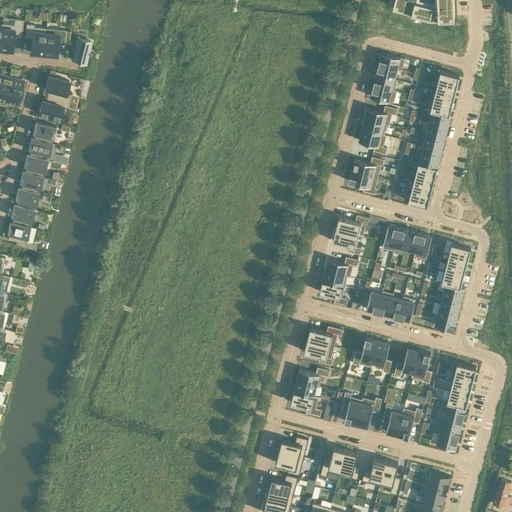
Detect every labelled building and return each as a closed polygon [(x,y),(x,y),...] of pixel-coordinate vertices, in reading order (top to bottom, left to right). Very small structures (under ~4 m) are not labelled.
[(394,0),(393,6),(431,15),(455,14),(453,0),(438,0),(438,4),(424,0),(394,0)] [(1,25),(0,34),(0,48),(12,50),(13,36),(21,37),(23,19),(14,18),(13,24),(1,22),(0,25),(1,25)] [(26,23),(24,37),(32,38),(30,52),(43,53),(46,27),(34,26),(34,24),(26,23)] [(46,27),(43,53),(56,54),(57,40),(64,41),(66,29),(46,27)] [(77,35),(71,59),(72,59),(73,58),(85,61),(85,62),(86,63),(90,44),(89,44),(90,40),(78,37),(78,36),(77,35)] [(381,51),(378,63),(397,68),(402,69),(405,57),(381,51)] [(378,63),(376,73),(394,78),(395,78),(397,68),(378,63)] [(440,69),(438,79),(457,84),(460,74),(440,69)] [(376,73),(373,84),(394,89),(397,78),(395,78),(394,78),(376,73)] [(48,74),(45,87),(48,88),(47,94),(69,100),(70,93),(66,92),(69,80),(48,74)] [(2,75),(0,81),(0,103),(6,105),(7,101),(6,101),(12,78),(2,75)] [(12,78),(6,101),(7,101),(17,104),(18,102),(22,103),(27,84),(23,83),(23,81),(12,78)] [(438,79),(435,89),(454,94),(457,84),(438,79)] [(373,84),(370,95),(393,101),(397,89),(394,89),(373,84)] [(435,89),(433,98),(452,103),(454,94),(435,89)] [(41,99),(38,112),(41,112),(47,114),(59,117),(62,105),(67,106),(69,100),(47,94),(45,100),(41,99)] [(433,98),(430,108),(432,109),(432,108),(449,113),(450,112),(452,103),(433,98)] [(367,106),(364,117),(387,123),(386,124),(389,124),(392,112),(395,113),(397,107),(385,104),(383,110),(367,106)] [(432,109),(429,119),(448,124),(451,113),(450,112),(449,113),(432,108),(432,109)] [(364,117),(362,128),(384,134),(384,133),(386,124),(387,123),(364,117)] [(429,119),(427,129),(446,134),(448,124),(429,119)] [(35,120),(32,132),(35,133),(34,137),(33,137),(51,142),(56,125),(38,120),(35,120)] [(362,128),(359,139),(375,143),(373,150),(385,153),(387,146),(383,145),(386,134),(384,133),(384,134),(362,128)] [(427,129),(424,140),(443,145),(446,134),(427,129)] [(31,136),(27,149),(30,149),(29,154),(47,159),(51,142),(33,137),(34,137),(31,136)] [(424,140),(421,150),(440,155),(443,145),(424,140)] [(421,150),(419,161),(437,166),(440,155),(421,150)] [(26,153),(23,165),(26,166),(25,170),(25,171),(43,175),(47,159),(29,154),(26,153)] [(354,157),(351,168),(378,175),(381,164),(382,164),(384,158),(372,155),(370,161),(354,157)] [(419,161),(416,171),(435,176),(437,166),(419,161)] [(351,168),(348,180),(364,184),(363,190),(375,193),(376,186),(375,186),(378,175),(351,168)] [(22,170),(19,182),(22,183),(21,187),(38,192),(43,175),(25,171),(25,170),(22,170)] [(416,171),(413,180),(432,185),(435,176),(416,171)] [(413,180),(411,190),(430,195),(432,185),(413,180)] [(18,186),(15,199),(17,199),(16,204),(34,209),(38,192),(21,187),(18,186)] [(411,190),(408,200),(427,205),(430,195),(411,190)] [(13,203),(10,215),(13,216),(12,220),(12,221),(30,225),(34,209),(16,204),(13,203)] [(339,215),(336,227),(358,233),(358,234),(363,235),(363,234),(366,223),(367,223),(368,221),(369,217),(357,213),(355,219),(339,215)] [(9,219),(6,232),(9,233),(8,238),(25,243),(30,225),(12,221),(12,220),(9,219)] [(388,223),(382,246),(393,249),(394,250),(394,247),(399,226),(388,223)] [(399,226),(394,247),(404,250),(405,250),(405,248),(405,247),(410,228),(399,226)] [(336,227),(333,240),(349,244),(347,250),(359,253),(361,247),(355,245),(358,234),(358,233),(336,227)] [(410,228),(405,247),(405,248),(415,250),(420,231),(410,228)] [(415,250),(414,255),(426,258),(432,234),(420,231),(415,250)] [(446,240),(443,250),(449,251),(468,256),(471,246),(452,241),(446,240)] [(449,251),(447,261),(466,266),(468,256),(449,251)] [(328,257),(325,268),(348,274),(348,275),(350,275),(353,264),(356,264),(358,258),(346,255),(344,261),(328,257)] [(447,261),(444,270),(463,275),(466,266),(447,261)] [(325,268),(322,279),(345,285),(348,275),(348,274),(325,268)] [(438,268),(436,279),(442,280),(446,281),(461,285),(463,275),(444,270),(438,268)] [(0,290),(5,292),(9,276),(1,273),(0,274),(0,273),(0,290)] [(322,279),(319,290),(336,295),(334,301),(346,304),(348,298),(342,296),(345,285),(322,279)] [(446,281),(443,292),(462,297),(465,286),(461,285),(446,281)] [(371,289),(366,308),(377,311),(382,292),(371,289)] [(382,292),(377,311),(388,313),(393,294),(394,292),(393,292),(383,289),(382,289),(382,292)] [(443,292),(440,302),(459,307),(462,297),(443,292)] [(393,294),(388,313),(398,316),(403,297),(393,294)] [(403,297),(398,316),(410,319),(415,298),(403,295),(403,297)] [(440,302),(438,313),(456,317),(459,307),(440,302)] [(438,313),(435,324),(454,329),(456,317),(438,313)] [(310,326),(307,338),(321,342),(334,345),(337,334),(341,335),(342,328),(328,324),(326,330),(310,326)] [(356,350),(352,362),(359,363),(359,362),(371,365),(372,363),(371,363),(378,338),(366,335),(362,351),(356,350)] [(307,338),(304,350),(320,354),(319,360),(331,363),(332,357),(331,357),(334,345),(321,342),(307,338)] [(378,338),(371,363),(372,363),(383,366),(382,370),(389,371),(392,359),(386,357),(390,341),(378,338)] [(397,360),(394,373),(400,374),(401,371),(412,373),(412,374),(419,349),(407,346),(403,362),(397,360)] [(412,373),(411,376),(423,378),(422,380),(429,382),(432,370),(426,368),(430,352),(419,349),(412,374),(412,373)] [(453,359),(450,370),(452,371),(452,370),(474,376),(476,365),(453,359)] [(300,367),(297,379),(317,384),(317,385),(319,385),(322,374),(328,375),(329,369),(317,366),(316,372),(300,367)] [(452,371),(450,380),(452,381),(452,380),(471,385),(474,376),(452,370),(452,371)] [(297,379),(294,389),(314,395),(314,394),(317,385),(317,384),(297,379)] [(452,381),(450,390),(469,395),(471,385),(452,380),(452,381)] [(393,402),(393,400),(396,388),(387,386),(384,400),(387,401),(393,402)] [(444,388),(442,398),(443,398),(447,399),(447,400),(466,404),(469,395),(450,390),(444,388)] [(294,389),(291,401),(307,405),(306,411),(320,415),(322,408),(316,407),(319,395),(314,394),(314,395),(294,389)] [(345,390),(342,402),(348,404),(344,420),(356,423),(362,398),(362,397),(351,395),(351,392),(345,390)] [(426,395),(420,394),(418,400),(424,402),(426,395)] [(362,398),(356,423),(368,426),(372,410),(378,411),(382,397),(376,395),(375,399),(362,395),(362,397),(362,398)] [(443,398),(440,409),(444,410),(463,415),(466,404),(447,400),(447,399),(443,398)] [(387,401),(384,413),(390,414),(385,431),(397,434),(403,411),(402,411),(403,406),(404,403),(394,400),(393,402),(387,401)] [(403,411),(397,434),(409,436),(413,420),(419,422),(422,407),(416,406),(415,409),(403,406),(402,411),(403,411)] [(330,420),(333,410),(325,408),(323,418),(330,420)] [(444,410),(442,420),(461,425),(463,415),(444,410)] [(442,420),(439,431),(458,436),(461,425),(442,420)] [(439,431),(436,442),(455,447),(458,436),(439,431)] [(281,437),(278,449),(304,456),(309,438),(296,434),(295,440),(281,437)] [(324,456),(320,473),(327,475),(328,470),(340,473),(341,469),(340,469),(346,448),(334,445),(330,458),(324,456)] [(346,448),(340,469),(341,469),(352,472),(350,476),(357,478),(360,466),(354,464),(358,451),(346,448)] [(278,449),(275,461),(289,465),(287,471),(299,474),(304,456),(278,449)] [(365,467),(361,479),(380,484),(386,458),(374,455),(371,469),(365,467)] [(386,458),(380,484),(391,487),(389,491),(396,493),(400,476),(395,475),(398,462),(386,458)] [(431,469),(428,481),(447,486),(450,474),(431,469)] [(271,476),(268,488),(293,494),(298,476),(286,473),(284,479),(271,476)] [(507,507),(511,496),(507,495),(511,481),(501,478),(493,503),(507,507)] [(428,481),(426,491),(444,496),(447,486),(428,481)] [(311,497),(318,499),(320,487),(314,485),(311,497)] [(268,488),(266,499),(290,505),(293,494),(268,488)] [(426,491),(423,502),(441,507),(444,496),(426,491)] [(266,499),(262,511),(266,511),(288,511),(290,505),(266,499)] [(312,502),(309,511),(329,511),(330,507),(312,502)] [(423,502),(420,511),(440,511),(441,507),(423,502)]
